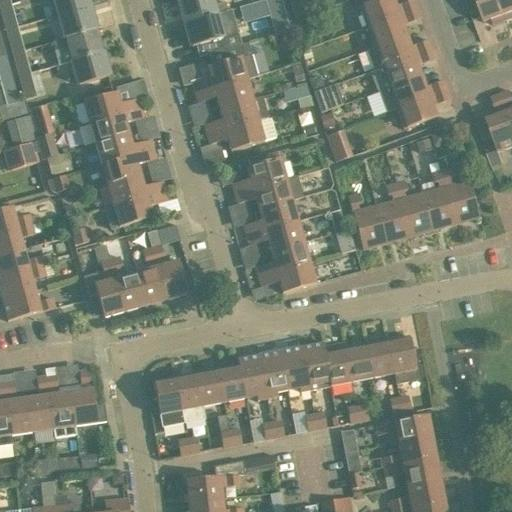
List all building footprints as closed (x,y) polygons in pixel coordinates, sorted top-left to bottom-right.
[(0,0),(0,9),(11,6),(9,0),(0,0)] [(52,0),(58,18),(88,9),(85,0),(52,0)] [(183,26),(213,17),(227,13),(224,3),(210,7),(208,0),(183,0),(176,2),(183,26)] [(281,0),(275,0),(267,2),(274,25),(287,20),(281,0)] [(293,17),(326,3),(324,0),(300,0),(290,4),(293,17)] [(365,30),(416,12),(412,2),(395,9),(391,0),(382,0),(357,9),(365,30)] [(495,0),(472,0),(482,26),(489,23),(491,28),(504,24),(495,0)] [(511,0),(495,0),(504,24),(511,20),(511,0)] [(0,17),(4,33),(17,29),(11,6),(0,9),(0,17)] [(52,44),(95,32),(88,9),(58,18),(63,39),(51,42),(52,44)] [(366,53),(405,38),(402,28),(419,22),(416,12),(365,30),(372,49),(366,51),(366,53)] [(235,36),(229,13),(213,17),(183,26),(189,49),(235,36)] [(11,56),(24,52),(17,29),(4,33),(11,56)] [(70,64),(101,55),(95,32),(52,44),(54,52),(66,49),(70,63),(70,64)] [(370,74),(430,52),(427,43),(409,49),(405,38),(366,53),(373,72),(369,73),(370,74)] [(30,75),(24,52),(11,56),(17,79),(30,75)] [(379,94),(420,79),(416,68),(433,62),(430,52),(370,74),(377,93),(378,93),(379,94)] [(70,64),(70,63),(56,67),(62,89),(76,85),(77,88),(108,79),(101,55),(70,64)] [(193,96),(244,82),(244,81),(257,78),(251,56),(205,69),(209,81),(190,86),(193,96)] [(0,84),(12,82),(6,59),(0,60),(0,84)] [(30,75),(17,79),(24,102),(44,96),(38,72),(30,75)] [(394,111),(445,93),(441,83),(424,90),(420,79),(379,94),(386,113),(393,110),(394,111)] [(145,80),(120,85),(123,100),(148,94),(145,80)] [(12,82),(0,84),(0,87),(6,107),(18,104),(12,82)] [(217,112),(250,102),(244,82),(193,96),(196,106),(214,101),(217,112)] [(320,114),(342,106),(335,85),(313,93),(316,103),(320,114)] [(413,135),(411,129),(435,121),(431,109),(448,103),(445,93),(394,111),(384,115),(394,142),(413,135)] [(511,102),(509,94),(499,97),(511,132),(511,102)] [(89,127),(140,113),(138,103),(119,108),(116,96),(82,106),(89,127)] [(497,156),(511,150),(511,132),(499,97),(490,101),(496,118),(485,122),(497,156)] [(256,123),(256,122),(250,102),(217,112),(220,122),(201,128),(204,137),(256,123)] [(29,117),(31,124),(46,120),(43,109),(28,113),(29,117)] [(94,148),(127,139),(124,128),(143,122),(140,113),(89,127),(94,148)] [(323,131),(324,130),(334,127),(330,114),(320,118),(319,118),(323,131)] [(35,142),(35,139),(31,124),(29,117),(16,120),(22,145),(35,142)] [(256,123),(204,137),(207,147),(226,142),(229,153),(262,144),(261,143),(274,139),(269,119),(256,122),(256,123)] [(326,138),(330,149),(347,143),(343,132),(326,138)] [(58,158),(57,156),(51,135),(35,139),(35,142),(36,143),(38,152),(41,163),(58,158)] [(100,169),(152,155),(149,145),(130,150),(127,139),(94,148),(100,169)] [(19,169),(35,165),(39,164),(36,154),(36,153),(38,152),(36,143),(14,149),(19,169)] [(47,184),(65,179),(64,175),(71,173),(66,154),(57,156),(58,158),(41,163),(47,184)] [(106,190),(139,181),(136,170),(154,165),(152,155),(100,169),(106,190)] [(284,182),(284,181),(278,161),(245,170),(248,181),(230,186),(232,196),(284,182)] [(440,175),(454,228),(478,221),(467,183),(454,187),(450,172),(440,175)] [(431,234),(454,228),(440,175),(430,178),(434,192),(421,196),(431,234)] [(256,212),(290,203),(290,202),(303,198),(297,177),(284,181),(284,182),(232,196),(235,207),(254,202),(256,212)] [(65,179),(47,184),(49,191),(54,194),(68,190),(65,179)] [(104,213),(163,196),(161,187),(142,192),(139,181),(106,190),(111,208),(103,210),(104,213)] [(431,234),(421,196),(407,200),(403,185),(393,187),(408,240),(431,234)] [(385,247),(408,240),(393,187),(383,190),(387,205),(374,208),(385,247)] [(163,196),(104,213),(109,232),(117,230),(118,231),(151,222),(148,211),(166,206),(163,196)] [(385,247),(374,208),(361,212),(356,197),(346,200),(361,253),(385,247)] [(244,238),(296,224),(290,203),(256,212),(260,224),(241,229),(244,238)] [(0,234),(30,227),(27,217),(13,221),(10,210),(0,212),(0,234)] [(268,254),(302,245),(296,224),(244,238),(247,248),(265,243),(268,254)] [(0,257),(21,252),(18,241),(32,237),(30,227),(0,234),(0,257)] [(75,246),(88,242),(85,229),(71,232),(75,246)] [(256,281),(308,266),(302,245),(268,254),(271,265),(253,270),(256,281)] [(150,252),(164,303),(185,297),(176,263),(165,266),(160,249),(150,252)] [(0,279),(41,269),(38,259),(24,263),(21,252),(0,257),(0,279)] [(143,309),(164,303),(150,252),(140,254),(145,272),(134,275),(143,309)] [(143,309),(134,275),(123,278),(118,260),(108,263),(122,315),(143,309)] [(101,320),(122,315),(108,263),(99,265),(103,283),(92,286),(101,320)] [(308,266),(256,281),(259,290),(277,285),(280,297),(314,287),(308,266)] [(0,302),(33,294),(30,283),(44,279),(41,269),(0,279),(0,302)] [(33,294),(0,302),(0,304),(5,323),(53,311),(50,301),(36,305),(33,294)] [(386,344),(392,377),(393,377),(395,386),(416,382),(408,340),(386,344)] [(371,381),(392,377),(386,344),(364,348),(371,381)] [(322,356),(321,347),(299,351),(307,394),(317,392),(316,387),(327,385),(322,356)] [(349,386),(371,381),(364,348),(343,352),(349,386)] [(297,396),(307,394),(299,351),(278,355),(285,393),(296,391),(297,396)] [(327,390),(349,386),(343,352),(322,356),(327,385),(327,390)] [(274,395),(285,393),(278,355),(257,359),(265,402),(275,400),(274,395)] [(255,404),(265,402),(257,359),(235,363),(236,368),(237,368),(244,401),(254,399),(255,404)] [(74,429),(96,426),(88,372),(78,374),(76,365),(65,366),(74,429)] [(75,436),(74,429),(65,366),(54,368),(55,377),(45,378),(52,432),(53,439),(75,436)] [(221,405),(244,401),(237,368),(236,368),(215,372),(221,405)] [(52,432),(45,378),(35,380),(33,371),(22,373),(30,435),(52,432)] [(200,409),(202,409),(221,405),(215,372),(194,376),(200,409)] [(8,438),(10,438),(30,435),(22,373),(11,374),(12,383),(1,385),(8,438)] [(204,421),(202,409),(200,409),(194,376),(173,380),(179,413),(180,413),(183,425),(204,421)] [(179,413),(173,380),(151,384),(160,429),(181,425),(179,413)] [(8,438),(1,385),(0,384),(0,446),(11,445),(10,438),(8,438)] [(397,399),(400,416),(410,414),(407,397),(397,399)] [(391,418),(400,416),(397,399),(388,401),(391,418)] [(353,408),(357,425),(368,423),(365,406),(353,408)] [(349,426),(357,425),(353,408),(345,409),(349,426)] [(315,433),(311,416),(303,417),(303,414),(291,417),(294,437),(307,435),(315,433)] [(311,416),(315,433),(326,431),(322,414),(311,416)] [(397,445),(431,439),(427,417),(374,427),(376,438),(395,434),(397,445)] [(269,424),(272,441),(283,439),(280,422),(269,424)] [(264,443),(272,441),(269,424),(261,425),(264,443)] [(226,432),(230,450),(241,448),(238,430),(226,432)] [(343,434),(348,459),(359,457),(354,431),(343,434)] [(222,451),(230,450),(226,432),(218,434),(222,451)] [(184,440),(187,458),(199,456),(195,439),(184,440)] [(382,470),(435,460),(431,439),(397,445),(399,456),(380,460),(382,470)] [(179,459),(187,458),(184,440),(176,442),(179,459)] [(187,504),(222,500),(220,490),(240,487),(239,477),(243,476),(244,477),(275,471),(272,456),(258,459),(213,467),(214,479),(185,483),(187,504)] [(80,471),(95,470),(94,458),(79,459),(80,471)] [(405,488),(439,481),(435,460),(382,470),(384,480),(392,479),(394,490),(405,488)] [(25,477),(36,476),(35,468),(24,469),(25,477)] [(350,490),(360,488),(357,474),(348,476),(350,490)] [(123,475),(109,478),(111,490),(125,488),(123,475)] [(389,511),(392,511),(443,502),(439,481),(405,488),(407,499),(388,502),(389,511)] [(54,511),(53,497),(57,497),(55,483),(39,484),(42,510),(19,511),(54,511)] [(78,511),(78,505),(66,506),(65,496),(57,497),(53,497),(54,511),(78,511)] [(322,511),(350,511),(348,499),(321,504),(322,511)] [(188,511),(242,511),(242,510),(226,511),(222,511),(222,500),(187,504),(188,511)] [(128,511),(128,501),(102,504),(103,511),(128,511)] [(445,511),(443,502),(392,511),(445,511)]
